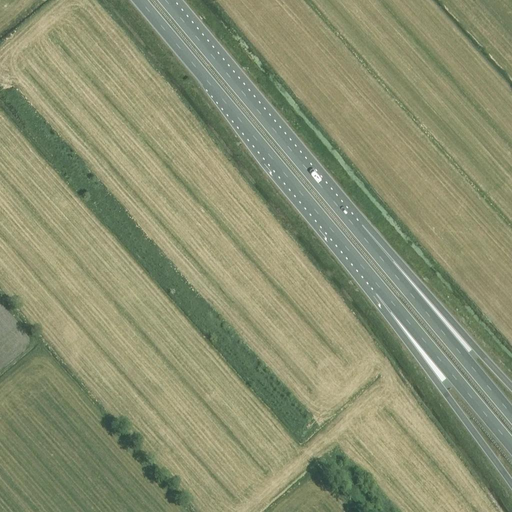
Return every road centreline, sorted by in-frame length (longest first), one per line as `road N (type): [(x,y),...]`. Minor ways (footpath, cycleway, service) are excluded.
road 1 (trunk): [(137,0),(381,291)]
road 2 (trunk): [(357,229),(164,0)]
road 3 (trunk): [(511,415),(357,229)]
road 4 (trunk): [(381,291),(511,484)]
road 5 (trunk): [(511,388),(357,229)]
road 6 (trunk): [(381,291),(511,447)]
